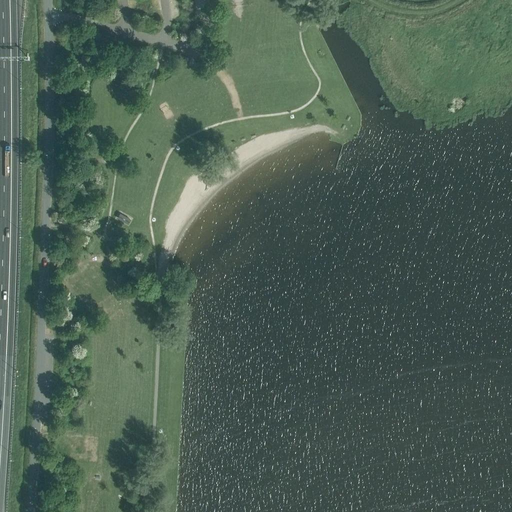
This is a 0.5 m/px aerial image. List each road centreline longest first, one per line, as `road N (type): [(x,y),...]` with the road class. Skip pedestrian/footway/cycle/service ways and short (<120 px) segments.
road 1 (unclassified): [(31,511),(47,13)]
road 2 (motorway): [(0,317),(2,0)]
